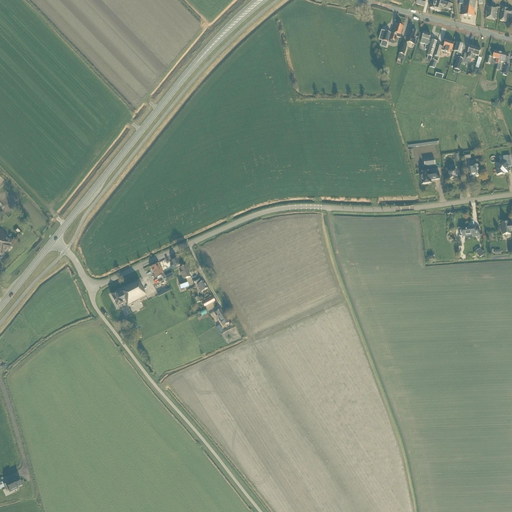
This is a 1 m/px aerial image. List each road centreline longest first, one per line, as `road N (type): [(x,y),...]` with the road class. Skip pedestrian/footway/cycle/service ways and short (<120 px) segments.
road 1 (tertiary): [(89,289),(269,211),(405,209),(511,195)]
road 2 (unclassified): [(260,511),(98,313),(89,289)]
road 3 (primary): [(53,240),(194,64)]
road 4 (unclassified): [(511,39),(356,0)]
